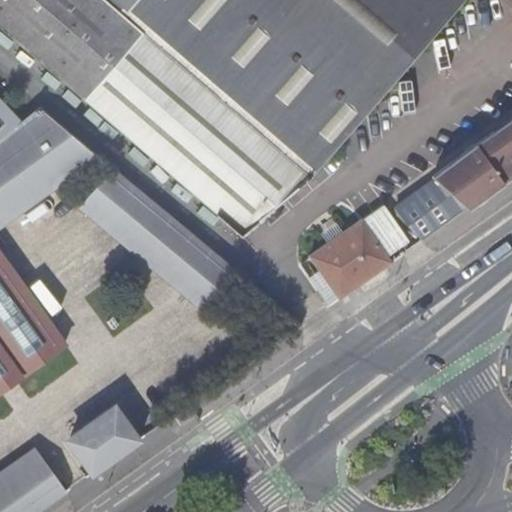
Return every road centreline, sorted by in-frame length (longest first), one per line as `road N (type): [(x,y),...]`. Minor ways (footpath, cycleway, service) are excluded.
road 1 (unclassified): [(459,511),(486,472),(489,436),(474,390),(437,357)]
road 2 (primary): [(342,352),(204,451)]
road 3 (primary): [(307,458),(437,357)]
road 4 (unclassified): [(390,352),(312,409),(302,431),(307,458)]
road 5 (primary): [(511,229),(402,308)]
